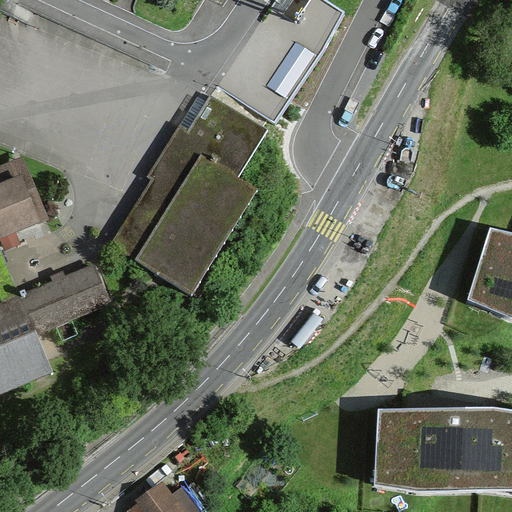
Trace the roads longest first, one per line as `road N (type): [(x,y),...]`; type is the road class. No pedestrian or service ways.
road 1 (primary): [(49,511),(210,375),(299,267),(351,177)]
road 2 (residential): [(53,0),(179,56),(207,55),(227,42),(256,0)]
road 3 (residential): [(375,0),(317,133),(323,158),(351,177)]
road 4 (primary): [(351,177),(453,0)]
